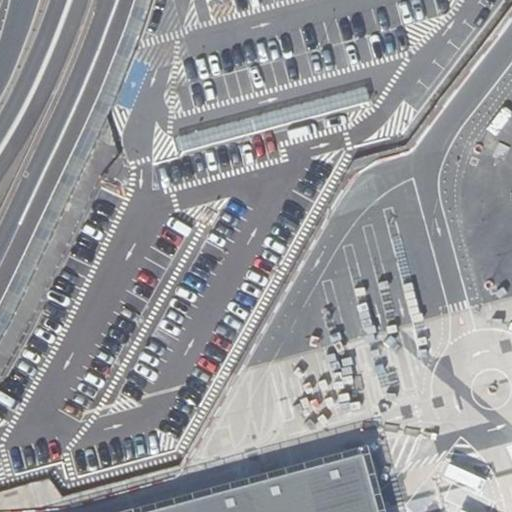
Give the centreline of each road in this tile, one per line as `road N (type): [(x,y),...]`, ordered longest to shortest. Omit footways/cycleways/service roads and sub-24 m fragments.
road 1 (unclassified): [(0,246),(108,0)]
road 2 (tertiary): [(0,126),(57,0)]
